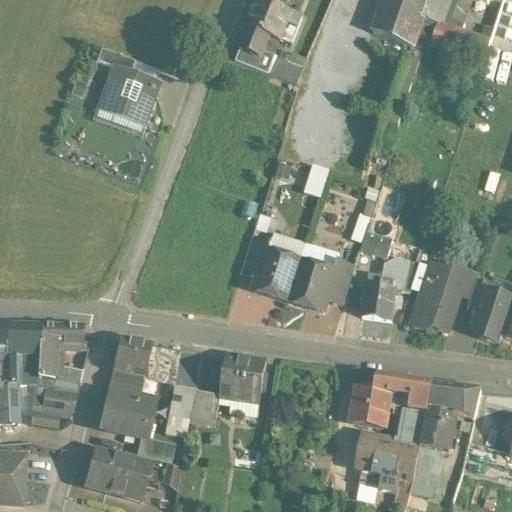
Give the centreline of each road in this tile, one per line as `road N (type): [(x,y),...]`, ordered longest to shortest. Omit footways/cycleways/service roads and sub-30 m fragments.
road 1 (residential): [(110,323),(511,381)]
road 2 (residential): [(227,0),(110,323)]
road 3 (residential): [(110,323),(56,511)]
